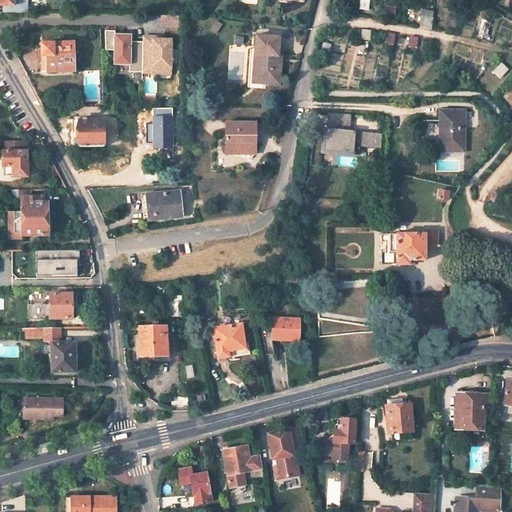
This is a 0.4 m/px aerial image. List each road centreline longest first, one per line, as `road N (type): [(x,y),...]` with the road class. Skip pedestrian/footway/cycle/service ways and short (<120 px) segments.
road 1 (unclassified): [(101,249),(263,221),(324,0)]
road 2 (secondary): [(130,442),(475,353),(511,352)]
road 3 (secondary): [(0,56),(87,208),(101,249)]
road 4 (secondary): [(101,249),(130,442)]
road 5 (tertiary): [(0,476),(130,442)]
road 6 (residential): [(0,26),(127,21)]
